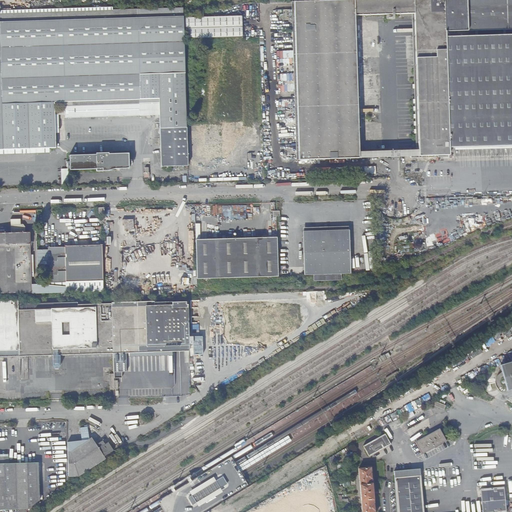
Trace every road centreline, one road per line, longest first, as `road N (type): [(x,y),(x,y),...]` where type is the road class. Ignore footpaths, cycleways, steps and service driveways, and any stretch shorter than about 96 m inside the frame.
road 1 (unknown): [(393,184),(389,166),(283,171),(274,164),(267,28)]
road 2 (unknown): [(466,456),(418,458),(407,445),(424,425),(470,413)]
road 3 (unclassified): [(177,511),(183,494),(218,470),(234,486),(204,505)]
